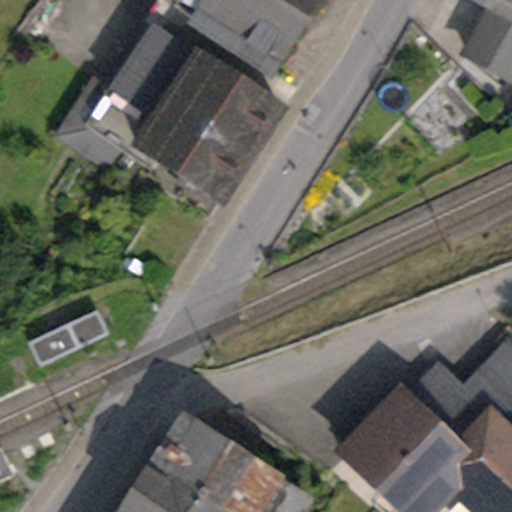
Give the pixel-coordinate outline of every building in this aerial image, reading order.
[(248,90),(262,68),(160,0),(145,23),(154,29),(248,90)] [(273,74),(321,0),(160,0),(262,68),(273,74)] [(511,0),(477,0),(495,9),(468,56),(511,80),(511,0)] [(168,107),(250,160),(281,112),(248,90),(154,29),(123,76),(168,107)] [(147,155),(222,204),(250,160),(168,107),(123,76),(91,131),(142,164),(147,155)] [(40,368),(108,337),(97,313),(29,345),(40,368)] [(511,511),(511,352),(510,351),(465,398),(439,373),(409,405),(458,453),(474,468),(454,488),(478,511),(511,511)] [(474,468),(458,453),(409,405),(401,398),(382,418),(375,411),(339,448),(403,511),(431,511),(454,488),(474,468)] [(302,511),(307,504),(184,423),(153,473),(213,511),(302,511)] [(213,511),(153,473),(126,511),(213,511)]
